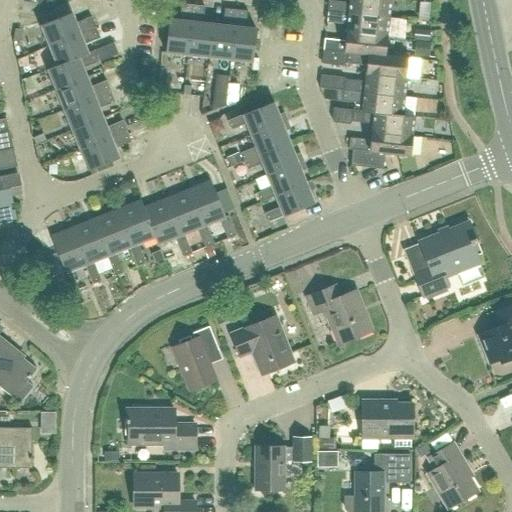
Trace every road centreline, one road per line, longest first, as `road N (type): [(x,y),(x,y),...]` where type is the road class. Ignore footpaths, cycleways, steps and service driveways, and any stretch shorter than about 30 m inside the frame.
road 1 (residential): [(37,213),(166,160),(119,33),(133,0)]
road 2 (unclassified): [(93,355),(153,301),(360,217)]
road 3 (residential): [(360,217),(305,85),(313,12)]
road 4 (residential): [(37,213),(4,16)]
road 5 (residential): [(232,432),(409,349)]
road 6 (residential): [(409,349),(426,377),(483,429),(511,486)]
road 7 (unclassified): [(360,217),(511,156)]
road 8 (unclassified): [(71,505),(73,412),(93,355)]
road 9 (residential): [(360,217),(409,349)]
road 10 (tertiary): [(511,125),(480,0)]
